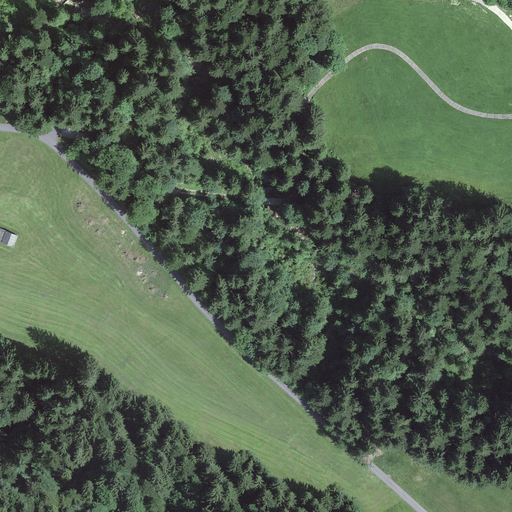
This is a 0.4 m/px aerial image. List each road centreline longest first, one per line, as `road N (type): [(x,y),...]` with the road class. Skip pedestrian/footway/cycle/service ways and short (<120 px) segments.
road 1 (track): [(40,133),(80,136),(194,192),(284,200),(295,188),(301,126),(316,88),(373,45),(396,50),(459,107),(511,116)]
road 2 (track): [(422,511),(223,329),(54,143),(0,128)]
